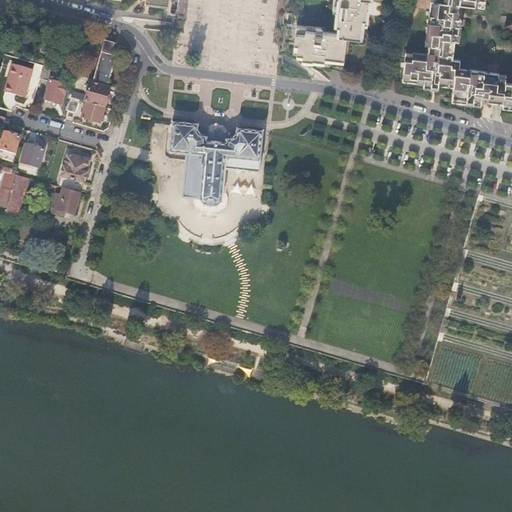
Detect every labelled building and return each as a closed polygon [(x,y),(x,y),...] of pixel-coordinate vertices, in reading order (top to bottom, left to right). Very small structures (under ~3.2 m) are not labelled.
[(285,0),(283,17),(292,18),(292,13),(301,14),(302,0),(285,0)] [(297,22),(295,45),(298,46),(297,53),(313,55),(312,60),(324,62),(324,59),(339,60),(340,50),(344,51),(346,35),(352,36),(353,31),(362,32),(364,18),(367,18),(368,11),(365,11),(366,5),(370,6),(370,0),(335,0),(335,3),(334,3),(333,10),(334,12),(334,13),(335,13),(336,14),(335,24),(339,24),(338,31),(328,29),(327,28),(326,27),(324,25),(297,22)] [(511,85),(506,85),(506,81),(497,79),(496,81),(491,81),(492,74),(459,70),(460,62),(452,60),(453,55),(449,54),(450,48),(454,49),(455,41),(459,42),(461,27),(457,26),(460,3),(482,6),(482,0),(436,0),(437,0),(436,0),(432,0),(428,42),(432,42),(431,49),(430,49),(430,52),(415,50),(415,54),(407,53),(406,59),(404,59),(403,64),(405,64),(404,74),(412,75),(411,80),(433,83),(433,82),(440,83),(440,84),(455,86),(454,96),(461,97),(461,102),(476,103),(476,99),(496,102),(496,98),(505,99),(504,104),(511,105),(511,109),(511,108),(511,85)] [(22,17),(13,15),(10,24),(13,25),(10,36),(28,41),(31,30),(19,27),(22,17)] [(51,54),(56,37),(45,33),(40,51),(51,54)] [(103,46),(94,78),(108,82),(116,55),(109,53),(113,41),(97,37),(95,43),(103,46)] [(12,62),(6,83),(8,84),(6,90),(25,95),(33,68),(12,62)] [(48,79),(51,66),(48,65),(43,63),(40,76),(48,79)] [(50,79),(45,98),(61,103),(67,84),(50,79)] [(87,101),(105,106),(110,87),(90,81),(85,100),(87,101)] [(79,98),(71,96),(67,110),(75,113),(79,98)] [(100,122),(105,106),(87,101),(82,116),(100,122)] [(173,120),(169,151),(186,153),(182,197),(198,198),(204,205),(215,207),(215,206),(221,202),(225,168),(259,172),(264,131),(237,128),(237,132),(235,135),(227,134),(228,130),(224,126),(213,125),(208,128),(207,132),(200,132),(199,129),(199,123),(173,120)] [(0,137),(0,157),(12,161),(20,135),(4,131),(1,138),(0,137)] [(25,143),(20,161),(39,167),(44,148),(25,143)] [(68,153),(58,186),(80,192),(86,172),(87,168),(89,159),(68,153)] [(0,209),(5,211),(16,174),(10,172),(0,169),(0,209)] [(18,215),(29,178),(16,174),(5,211),(18,215)] [(58,186),(46,182),(44,189),(56,193),(58,186)] [(58,186),(56,193),(50,211),(59,214),(61,210),(65,212),(73,214),(80,192),(58,186)]
